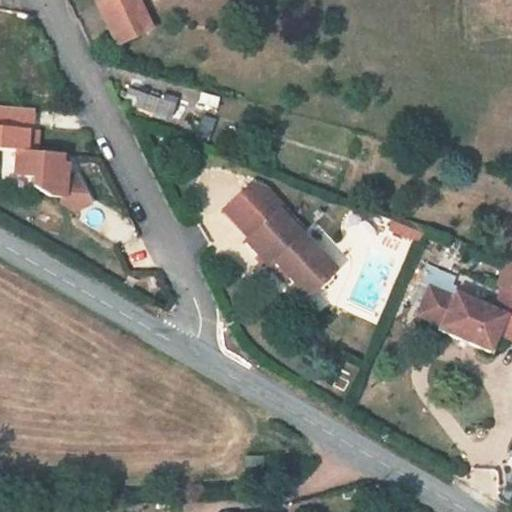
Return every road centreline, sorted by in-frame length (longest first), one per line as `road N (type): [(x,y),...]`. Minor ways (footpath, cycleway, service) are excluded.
road 1 (residential): [(38,0),(210,354)]
road 2 (track): [(0,478),(310,479),(354,443)]
road 3 (tertiary): [(210,354),(467,511)]
road 4 (tertiary): [(0,237),(210,354)]
